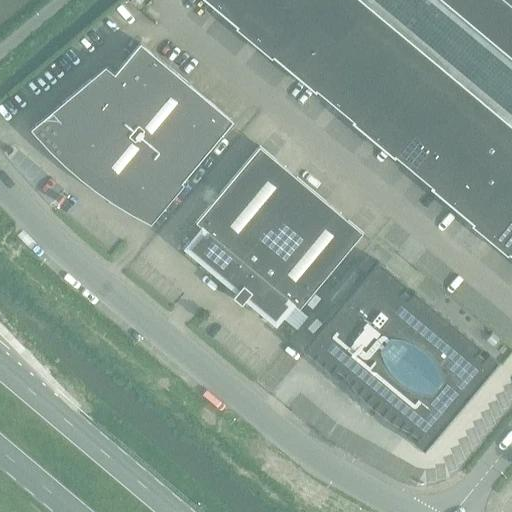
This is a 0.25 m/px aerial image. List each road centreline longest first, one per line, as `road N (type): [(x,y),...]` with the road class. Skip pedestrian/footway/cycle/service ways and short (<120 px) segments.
road 1 (unclassified): [(406,511),(318,458),(21,214),(0,182)]
road 2 (primary): [(169,511),(0,368)]
